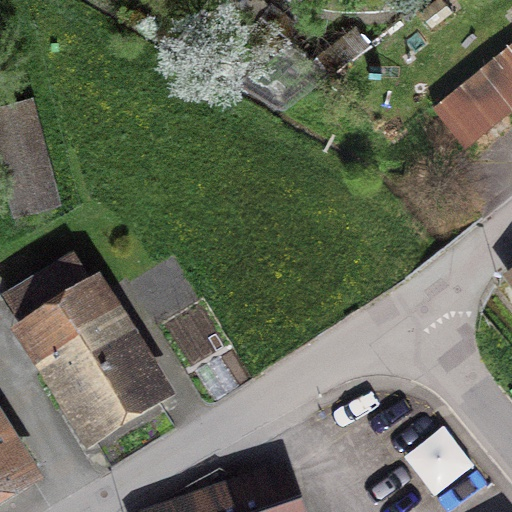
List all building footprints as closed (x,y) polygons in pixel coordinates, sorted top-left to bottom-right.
[(464,149),(511,109),(511,42),(431,108),(464,149)] [(52,200),(24,101),(0,107),(0,144),(18,209),(52,200)] [(158,400),(74,263),(9,303),(92,440),(158,400)] [(0,497),(26,482),(0,440),(0,497)] [(286,511),(281,497),(238,511),(286,511)]
